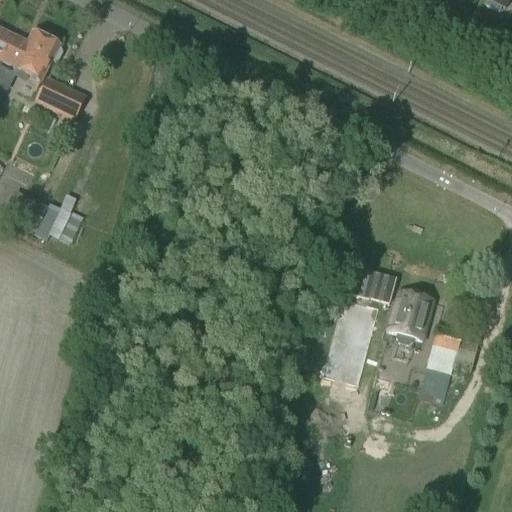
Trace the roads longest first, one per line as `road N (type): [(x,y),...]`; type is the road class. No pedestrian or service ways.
road 1 (unclassified): [(511,216),(80,0)]
road 2 (tertiary): [(511,72),(366,0)]
